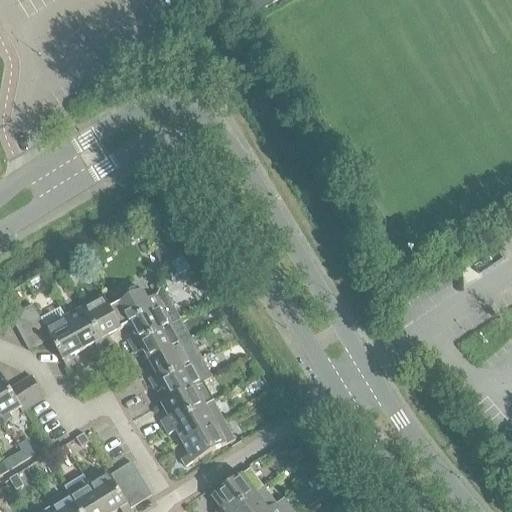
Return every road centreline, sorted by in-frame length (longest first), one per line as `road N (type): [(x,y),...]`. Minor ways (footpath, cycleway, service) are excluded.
road 1 (residential): [(368,370),(229,146),(203,122),(158,112),(135,116),(40,169)]
road 2 (residential): [(59,198),(147,145),(180,148),(341,397)]
road 3 (residential): [(171,499),(120,417),(97,409),(73,422),(30,360)]
road 4 (residential): [(171,499),(341,397)]
road 5 (residential): [(470,511),(368,370)]
road 6 (residential): [(341,397),(419,511)]
